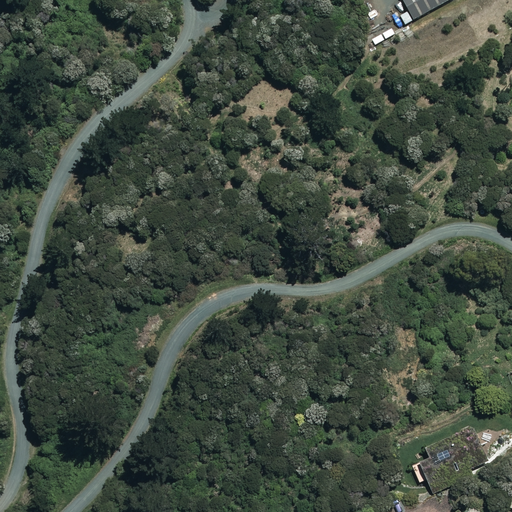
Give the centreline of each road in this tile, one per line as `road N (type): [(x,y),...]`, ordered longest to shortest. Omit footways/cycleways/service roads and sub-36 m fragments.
road 1 (residential): [(74,511),(136,431),(178,332),(214,300),(247,289),(338,283),(445,229),(511,241)]
road 2 (residential): [(191,0),(177,54),(84,137),(44,208),(13,342),(22,458),(0,504)]
